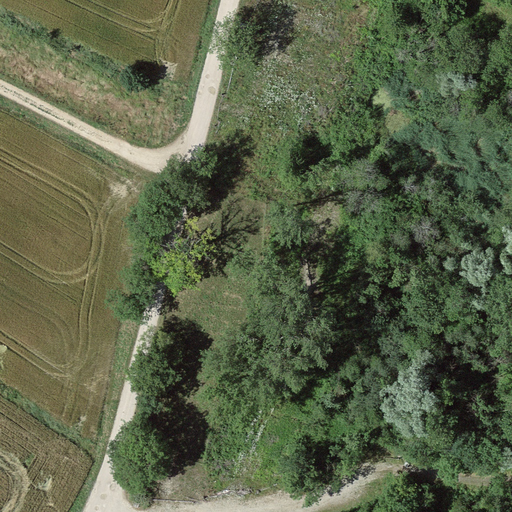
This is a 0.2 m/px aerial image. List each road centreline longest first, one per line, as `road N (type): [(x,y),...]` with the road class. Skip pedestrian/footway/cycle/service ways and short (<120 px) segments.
road 1 (track): [(93,511),(121,439),(231,0)]
road 2 (track): [(295,511),(377,467),(437,479),(511,473)]
road 3 (track): [(188,181),(0,87)]
